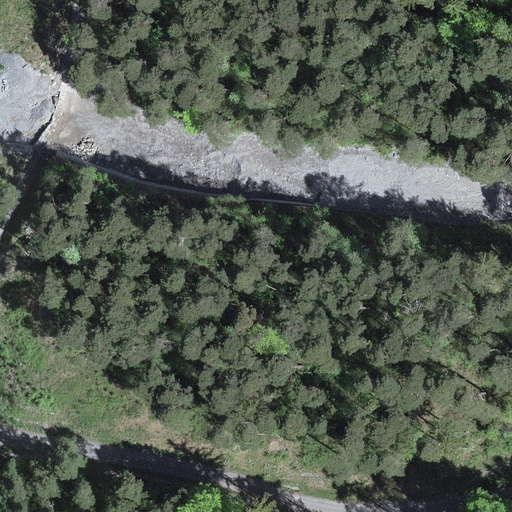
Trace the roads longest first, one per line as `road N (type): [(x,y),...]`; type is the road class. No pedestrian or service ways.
road 1 (track): [(0,436),(95,448),(332,511)]
road 2 (track): [(0,223),(69,92),(84,0)]
road 3 (track): [(383,511),(511,492)]
